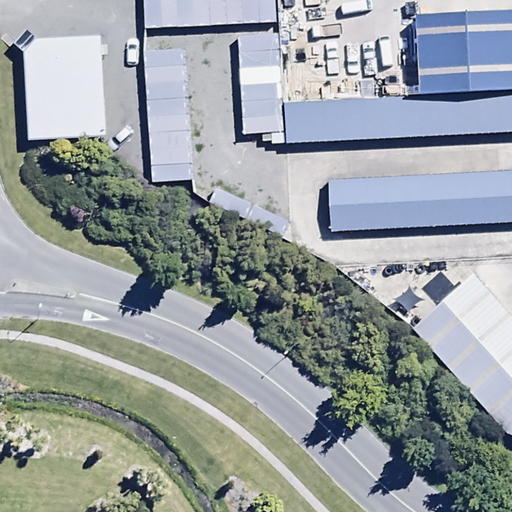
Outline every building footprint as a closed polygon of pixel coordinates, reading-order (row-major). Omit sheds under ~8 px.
[(414,100),(511,96),(511,8),(410,13),(414,100)] [(113,41),(34,44),(37,143),(116,140),(113,41)] [(511,96),(414,100),(286,104),(288,148),(511,140),(511,96)] [(511,174),(336,180),(338,237),(511,231),(511,174)] [(511,323),(475,281),(420,328),(511,434),(511,433),(511,323)]
